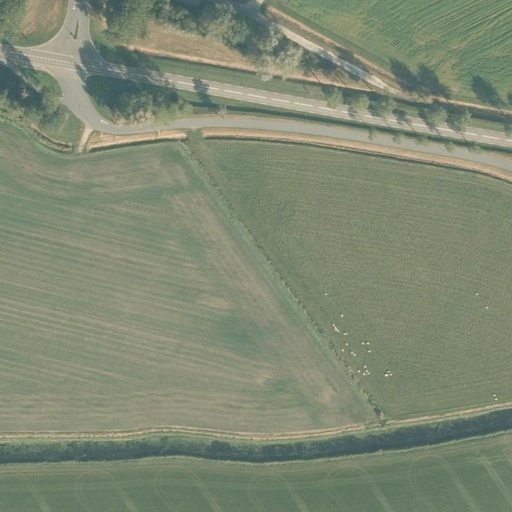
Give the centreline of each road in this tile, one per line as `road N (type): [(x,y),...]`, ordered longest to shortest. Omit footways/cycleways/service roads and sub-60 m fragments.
road 1 (unclassified): [(511,167),(278,125),(107,128),(80,108),(74,63)]
road 2 (primary): [(511,143),(74,63)]
road 3 (residential): [(396,93),(216,0)]
